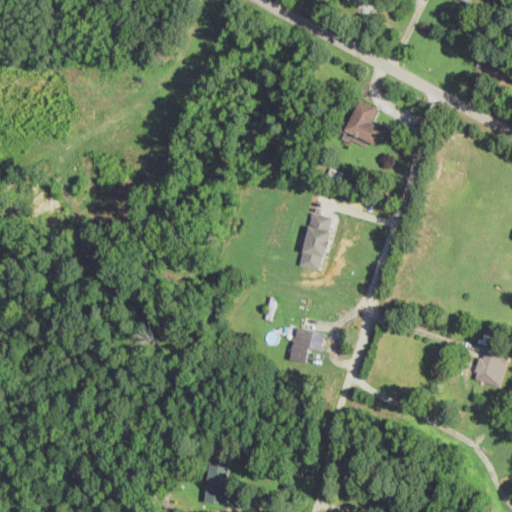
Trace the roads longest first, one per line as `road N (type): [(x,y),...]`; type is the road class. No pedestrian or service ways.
road 1 (residential): [(310,511),(439,91)]
road 2 (residential): [(266,0),(511,128)]
